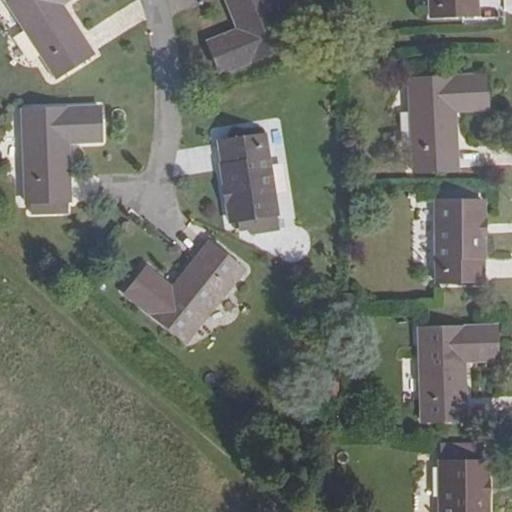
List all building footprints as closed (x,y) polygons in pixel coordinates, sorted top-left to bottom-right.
[(7,0),(5,1),(55,78),(92,54),(61,5),(58,0),(7,0)] [(230,43),(225,34),(207,41),(219,74),(291,45),(272,0),(224,0),(236,29),(240,39),(230,43)] [(240,39),(236,29),(225,34),(230,43),(240,39)] [(430,68),(409,69),(409,78),(408,81),(412,172),(456,170),(454,112),(487,110),(485,76),(430,78),(430,68)] [(78,132),(79,143),(100,142),(98,109),(22,112),(25,203),(29,203),(30,214),(55,214),(55,202),(65,202),(69,202),(67,144),(67,132),(78,132)] [(67,144),(79,143),(78,132),(67,132),(67,144)] [(276,214),(264,136),(217,144),(229,222),(276,214)] [(474,192),(435,192),(435,202),(434,203),(435,253),(435,282),(484,282),(483,202),(475,201),(474,192)] [(65,213),(65,202),(55,202),(55,214),(65,213)] [(125,295),(185,343),(242,271),(209,244),(173,288),(147,268),(125,295)] [(475,349),(475,361),(496,360),(494,328),(418,329),(421,422),(464,420),(464,361),(463,349),(475,349)] [(464,361),(475,361),(475,349),(463,349),(464,361)] [(486,511),(487,462),(482,462),(482,447),(440,446),(440,463),(438,463),(438,468),(439,469),(438,511),(486,511)]
